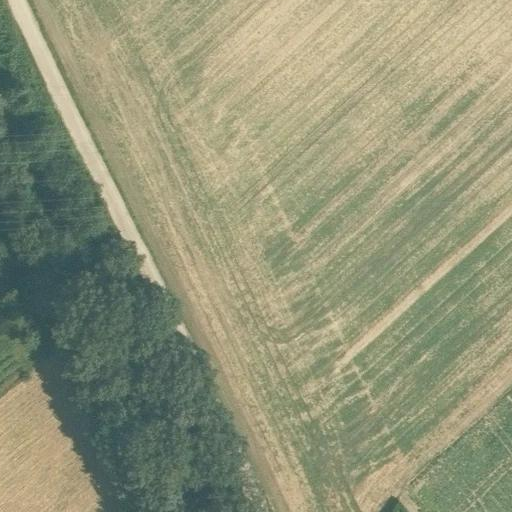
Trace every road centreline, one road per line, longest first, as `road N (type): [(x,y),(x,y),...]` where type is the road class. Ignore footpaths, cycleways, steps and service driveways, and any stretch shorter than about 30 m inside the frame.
road 1 (track): [(259,511),(13,0)]
road 2 (track): [(0,201),(147,511)]
